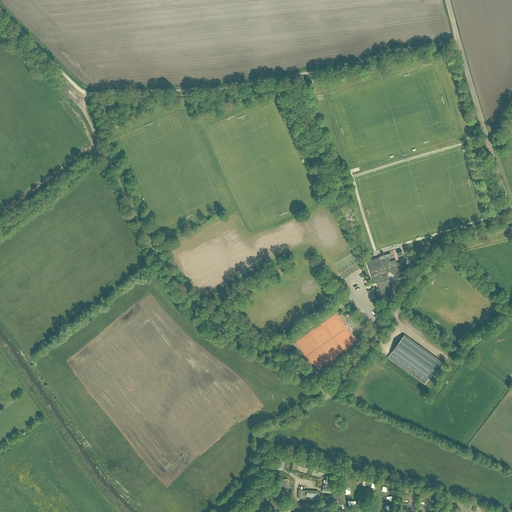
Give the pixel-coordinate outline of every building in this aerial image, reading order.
[(343,177),(342,174),(333,176),(336,190),(340,189),(339,184),(340,184),(338,178),(343,177)] [(380,260),(379,257),(367,261),(373,280),(374,284),(377,283),(382,300),(395,296),(387,273),(391,272),(392,274),(405,270),(404,267),(405,267),(406,267),(404,258),(399,260),(400,262),(396,263),(395,260),(390,262),(388,258),(380,260)] [(360,324),(351,311),(344,316),(353,329),(360,324)] [(352,345),(356,342),(338,313),(334,316),(336,319),(338,317),(340,320),(339,320),(342,324),(340,325),(352,345)] [(389,355),(387,357),(425,384),(441,362),(404,335),(389,355)] [(324,475),(326,470),(315,467),(313,472),(324,475)] [(290,489),(290,479),(282,480),(282,489),(290,489)] [(345,504),(343,495),(343,494),(340,495),(331,497),(332,502),(339,500),(340,505),(345,504)] [(270,501),(276,509),(282,504),(276,496),(270,501)] [(262,503),(258,498),(250,506),(251,507),(254,510),(262,503)]
